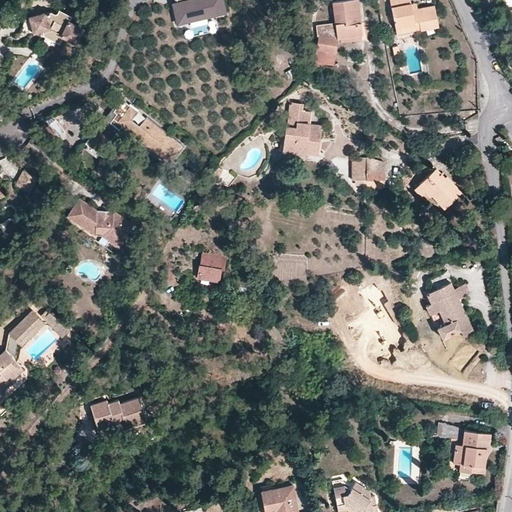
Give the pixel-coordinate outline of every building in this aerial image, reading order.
[(176,0),(177,2),(173,3),(178,22),(226,12),(223,0),(176,0)] [(335,24),(337,38),(340,38),(340,42),(360,39),(359,35),(361,35),(360,23),(361,22),(357,0),(345,0),(331,2),(334,23),(335,24)] [(409,0),(389,0),(396,34),(419,30),(420,31),(438,27),(433,4),(417,7),(415,2),(410,4),(409,0)] [(48,14),(30,19),(35,36),(51,31),(63,36),(62,39),(78,47),(86,30),(70,22),(72,17),(60,12),(59,15),(57,16),(53,14),(52,16),(49,16),(48,14)] [(318,35),(337,38),(335,24),(318,26),(318,35)] [(333,65),(337,38),(318,35),(314,61),(333,65)] [(122,98),(120,100),(121,101),(113,111),(115,114),(108,122),(104,117),(94,129),(108,140),(98,153),(99,154),(122,126),(124,127),(138,139),(142,134),(164,151),(160,156),(168,162),(181,146),(145,116),(138,125),(130,119),(137,110),(122,98)] [(121,101),(120,100),(118,98),(104,117),(108,122),(115,114),(113,111),(121,101)] [(302,103),(289,102),(283,152),(305,154),(305,152),(317,153),(320,125),(310,123),(311,112),(301,110),(302,103)] [(122,126),(99,154),(102,156),(124,127),(122,126)] [(108,140),(94,129),(84,142),(98,153),(108,140)] [(138,139),(160,156),(164,151),(142,134),(138,139)] [(361,187),(364,188),(364,157),(351,157),(351,179),(354,179),(354,185),(360,184),(361,187)] [(364,157),(364,188),(382,187),(382,179),(384,179),(383,162),(364,157)] [(436,168),(414,188),(420,195),(424,191),(428,196),(430,194),(443,207),(460,191),(446,175),(444,177),(436,168)] [(35,177),(22,169),(13,182),(27,191),(35,177)] [(93,215),(94,210),(77,198),(65,216),(91,233),(100,234),(107,238),(107,240),(116,246),(128,230),(122,226),(126,220),(111,210),(107,216),(102,213),(97,218),(93,215)] [(122,226),(128,230),(132,224),(126,220),(122,226)] [(203,247),(202,253),(225,256),(226,251),(203,247)] [(225,256),(202,253),(200,265),(198,265),(196,278),(218,281),(220,269),(223,270),(225,256)] [(450,281),(426,293),(430,302),(424,305),(429,314),(438,310),(444,323),(436,327),(441,338),(459,330),(463,337),(474,330),(458,298),(469,292),(465,282),(453,288),(450,281)] [(382,354),(404,341),(368,284),(355,292),(365,307),(356,313),(382,354)] [(39,314),(43,318),(50,311),(46,307),(39,314)] [(0,398),(5,394),(3,390),(10,383),(6,378),(13,372),(14,372),(20,366),(12,357),(16,343),(17,342),(39,320),(31,311),(8,334),(3,348),(0,350),(0,398)] [(50,311),(43,318),(60,337),(68,330),(50,311)] [(39,320),(17,342),(19,345),(41,323),(39,320)] [(105,399),(90,404),(98,428),(112,424),(114,428),(145,419),(138,397),(119,403),(117,399),(107,402),(105,399)] [(439,420),(437,432),(459,436),(461,424),(439,420)] [(491,432),(464,429),(462,443),(455,442),(453,462),(460,462),(459,470),(483,472),(486,447),(489,447),(491,432)] [(338,508),(346,507),(348,505),(355,511),(376,511),(375,504),(371,505),(369,496),(368,490),(354,483),(349,489),(343,485),(333,487),(338,508)] [(298,511),(292,484),(261,489),(265,511),(298,511)]
